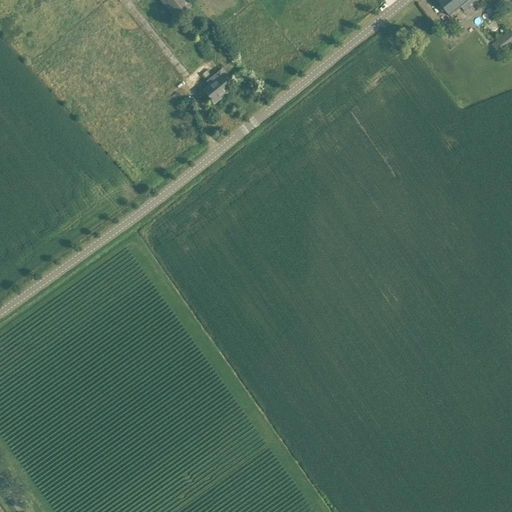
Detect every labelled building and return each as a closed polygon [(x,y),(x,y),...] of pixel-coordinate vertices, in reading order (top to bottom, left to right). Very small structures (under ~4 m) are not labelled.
[(187,0),(159,0),(175,19),(192,6),(187,0)] [(439,0),(438,2),(450,17),(461,7),(465,12),(479,0),(439,0)] [(492,45),(501,56),(511,47),(511,31),(511,30),(492,45)] [(477,46),(482,42),(475,33),(469,37),(477,46)] [(118,59),(124,68),(131,63),(125,54),(118,59)] [(207,71),(201,75),(207,82),(209,85),(203,91),(210,99),(209,100),(211,102),(211,101),(214,104),(214,103),(214,102),(223,94),(224,95),(231,90),(225,83),(230,79),(222,70),(212,78),(207,71)]
